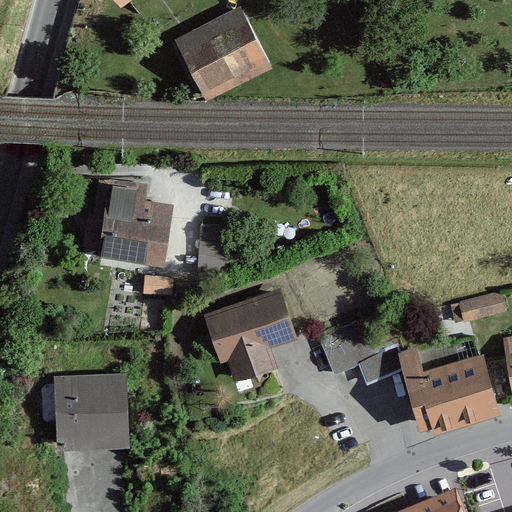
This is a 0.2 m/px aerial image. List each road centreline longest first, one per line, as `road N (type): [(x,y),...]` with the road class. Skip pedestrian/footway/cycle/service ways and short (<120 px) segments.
road 1 (secondary): [(0,206),(54,0)]
road 2 (residential): [(316,511),(430,453),(511,431)]
